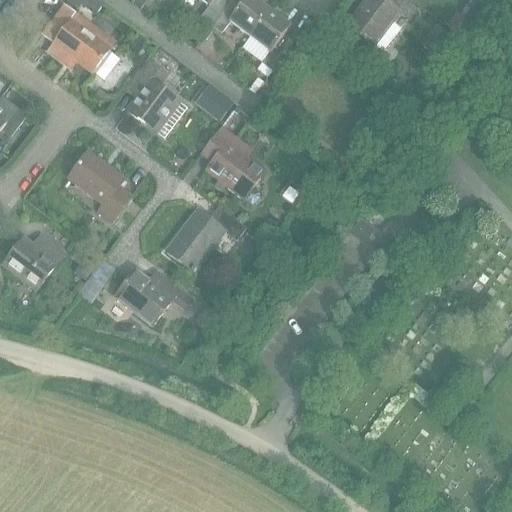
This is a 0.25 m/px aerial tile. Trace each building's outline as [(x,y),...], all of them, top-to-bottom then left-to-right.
[(212,26),(230,2),(228,0),(199,0),(209,7),(201,18),(212,26)] [(230,2),(212,26),(222,33),(230,23),(251,39),(270,13),(253,0),(246,0),(240,9),(230,2)] [(408,22),(417,11),(402,0),(384,0),(384,1),(383,0),(369,0),(348,29),(374,49),(399,16),(408,22)] [(111,52),(110,51),(70,22),(76,14),(66,7),(44,37),(55,45),(48,54),(65,66),(71,58),(94,75),(111,52)] [(270,13),(251,39),(270,53),(262,64),(273,72),(291,48),(281,40),(291,28),(270,13)] [(419,46),(435,58),(451,37),(435,25),(419,46)] [(156,135),(179,104),(151,83),(160,71),(148,62),(131,85),(142,94),(127,114),(156,135)] [(0,132),(1,132),(11,139),(28,117),(2,98),(0,100),(0,132)] [(243,202),(266,172),(229,144),(234,138),(222,128),(201,156),(213,164),(206,174),(243,202)] [(112,225),(131,200),(118,190),(123,183),(88,157),(69,182),(103,208),(98,214),(112,225)] [(237,244),(247,230),(219,208),(208,222),(198,214),(167,254),(194,275),(224,234),(237,244)] [(361,223),(352,235),(363,243),(372,231),(361,223)] [(35,294),(63,256),(46,243),(39,252),(23,241),(2,268),(35,294)] [(115,301),(152,329),(171,304),(183,313),(192,302),(162,279),(155,288),(135,273),(115,301)] [(207,307),(194,324),(206,334),(220,316),(207,307)]
